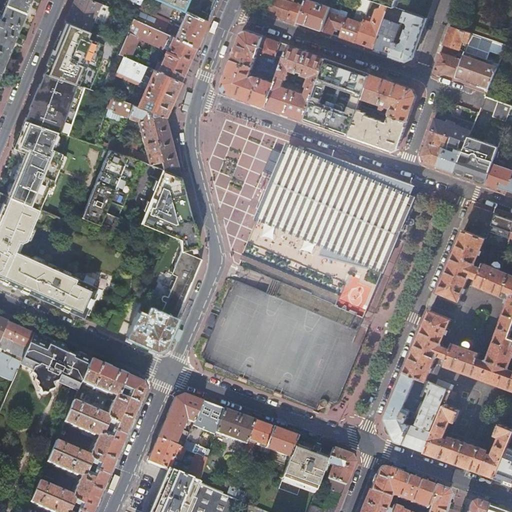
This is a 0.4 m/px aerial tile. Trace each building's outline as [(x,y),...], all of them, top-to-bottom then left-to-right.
[(0,74),(10,49),(30,0),(7,0),(0,18),(0,74)] [(73,0),(67,17),(65,22),(84,29),(89,31),(100,4),(88,0),(73,0)] [(158,0),(140,0),(139,4),(156,11),(160,1),(159,1),(158,0)] [(158,0),(159,1),(160,1),(180,9),(186,12),(201,18),(209,22),(211,15),(213,13),(214,10),(218,1),(217,0),(158,0)] [(295,0),(254,0),(258,8),(289,19),(295,2),(295,0)] [(323,31),(330,12),(331,7),(310,0),(307,0),(305,6),(299,23),(320,30),(323,31)] [(297,22),(299,23),(305,6),(300,4),(295,2),(289,19),(297,22)] [(387,11),(389,5),(383,3),(381,8),(377,10),(374,20),(376,24),(376,26),(373,25),(370,22),(371,19),(366,17),(364,24),(357,43),(360,44),(374,49),(378,37),(382,25),(387,11)] [(138,7),(133,17),(133,19),(164,33),(168,24),(166,20),(138,7)] [(202,35),(209,22),(186,12),(180,9),(176,18),(182,23),(175,38),(196,47),(202,35)] [(404,17),(387,11),(382,25),(399,31),(403,21),(404,17)] [(420,38),(427,18),(406,11),(404,17),(403,21),(408,23),(410,26),(408,30),(406,30),(404,38),(405,39),(404,42),(401,44),(395,43),(391,55),(407,61),(414,57),(420,38)] [(342,30),(347,18),(330,12),(323,31),(333,35),(336,27),(342,30)] [(348,40),(357,43),(364,24),(347,18),(342,30),(340,37),(348,40)] [(133,19),(122,44),(118,54),(123,56),(130,59),(139,37),(151,42),(165,48),(164,50),(165,51),(157,71),(180,81),(182,78),(196,47),(175,38),(164,33),(133,19)] [(89,31),(65,22),(63,26),(47,64),(44,73),(46,74),(70,82),(89,31)] [(395,43),(399,31),(382,25),(378,37),(395,43)] [(468,42),(471,33),(451,26),(446,41),(445,44),(457,48),(460,49),(463,41),(468,42)] [(258,54),(264,37),(248,31),(241,34),(237,46),(232,60),(253,67),(259,69),(261,62),(256,60),(258,54)] [(491,50),(503,55),(507,46),(471,33),(468,42),(491,50)] [(264,37),(258,54),(275,60),(274,64),(281,67),(289,45),(272,40),(264,37)] [(391,55),(395,43),(378,37),(374,49),(382,52),(391,55)] [(480,86),(489,90),(501,59),(498,58),(496,63),(488,60),(491,50),(468,42),(465,51),(462,60),(456,78),(480,86)] [(454,57),(455,53),(457,48),(445,44),(442,52),(454,57)] [(308,87),(316,90),(326,59),(298,49),(289,45),(281,67),(278,76),(285,79),(288,80),(289,75),(288,72),(292,71),(298,73),(298,72),(301,72),(300,75),(302,76),(302,75),(308,77),(311,80),(308,81),(306,86),(308,87)] [(440,72),(456,78),(462,60),(454,57),(442,52),(440,59),(437,66),(440,72)] [(140,98),(137,106),(145,109),(159,114),(165,116),(168,108),(180,81),(157,71),(130,59),(123,56),(115,73),(139,84),(138,85),(143,87),(141,87),(137,96),(138,97),(140,98)] [(326,59),(316,90),(305,120),(328,128),(349,136),(359,110),(360,105),(363,98),(371,74),(326,59)] [(226,92),(267,107),(276,84),(258,77),(255,77),(253,77),(252,78),(250,77),(253,67),(232,60),(226,78),(223,86),(226,92)] [(266,72),(278,76),(281,67),(274,64),(262,60),(261,62),(259,69),(266,72)] [(71,96),(76,84),(70,82),(46,74),(42,86),(39,85),(36,91),(32,101),(29,108),(32,109),(28,121),(58,131),(59,132),(61,125),(65,126),(67,121),(71,109),(67,108),(71,96)] [(392,82),(371,74),(363,98),(392,108),(390,115),(408,122),(417,96),(414,89),(392,82)] [(305,120),(316,90),(308,87),(306,94),(283,86),(285,79),(278,76),(277,80),(276,84),(267,107),(286,113),(305,120)] [(71,96),(67,108),(71,109),(67,121),(70,122),(78,99),(71,96)] [(130,104),(112,97),(108,108),(113,110),(112,112),(138,120),(149,163),(157,166),(162,169),(169,172),(180,177),(172,145),(165,116),(159,114),(147,116),(145,109),(137,106),(130,104)] [(511,109),(511,106),(499,102),(494,117),(508,122),(511,109)] [(32,109),(29,108),(24,120),(28,121),(32,109)] [(399,147),(408,122),(390,115),(387,123),(385,122),(385,119),(382,118),(381,120),(366,115),(367,113),(359,110),(349,136),(380,146),(392,151),(399,147)] [(438,113),(432,130),(451,137),(467,143),(470,137),(474,126),(457,120),(456,123),(449,121),(450,117),(438,113)] [(28,121),(24,120),(19,131),(19,132),(13,146),(13,147),(18,149),(27,153),(22,164),(20,163),(17,170),(13,178),(16,179),(14,183),(9,195),(9,197),(39,209),(44,196),(48,187),(50,188),(52,183),(58,169),(62,160),(60,159),(62,155),(62,154),(50,149),(58,131),(28,121)] [(426,162),(437,166),(444,148),(440,147),(441,141),(449,144),(451,137),(432,130),(429,138),(423,156),(424,159),(426,162)] [(103,136),(99,146),(107,148),(110,139),(103,136)] [(444,148),(437,166),(441,168),(455,172),(458,166),(467,143),(451,137),(449,144),(447,149),(444,148)] [(458,166),(455,172),(456,173),(457,174),(459,175),(459,176),(460,176),(462,176),(463,176),(464,176),(465,176),(471,178),(474,179),(476,180),(477,181),(478,181),(479,182),(480,183),(481,183),(482,183),(484,183),(485,183),(486,183),(493,164),(493,163),(499,148),(499,147),(470,137),(467,143),(458,166)] [(275,176),(241,257),(366,310),(413,198),(411,198),(416,186),(307,147),(306,149),(305,152),(288,145),(285,152),(280,164),(275,176)] [(121,146),(120,153),(141,160),(143,154),(121,146)] [(275,176),(285,152),(273,147),(263,171),(275,176)] [(21,161),(20,163),(22,164),(27,153),(18,149),(18,150),(19,151),(20,153),(20,154),(21,157),(21,159),(21,161)] [(117,219),(105,214),(110,202),(122,207),(141,160),(120,153),(109,149),(82,217),(113,231),(117,219)] [(503,168),(493,164),(486,183),(502,189),(507,190),(511,177),(511,174),(511,164),(505,162),(503,168)] [(162,169),(141,223),(172,236),(179,239),(180,242),(180,250),(174,266),(174,267),(194,276),(201,259),(199,249),(184,192),(180,177),(169,172),(162,169)] [(48,187),(44,196),(47,197),(48,197),(49,197),(50,196),(51,196),(51,195),(54,187),(54,186),(54,185),(54,184),(53,184),(53,183),(52,183),(50,188),(48,187)] [(0,280),(83,317),(97,287),(48,265),(45,260),(36,256),(31,258),(16,251),(15,248),(18,241),(20,242),(26,239),(39,209),(9,197),(0,216),(0,280)] [(475,206),(469,224),(489,231),(495,213),(478,207),(475,206)] [(511,219),(495,213),(489,231),(504,236),(503,240),(497,238),(496,242),(507,247),(508,242),(511,231),(511,219)] [(417,377),(426,380),(435,358),(438,356),(439,355),(447,358),(445,364),(472,374),(484,379),(484,378),(499,383),(498,384),(510,388),(510,387),(511,388),(511,370),(509,370),(508,367),(511,357),(511,338),(509,337),(511,327),(511,275),(510,275),(510,274),(484,263),(481,268),(476,265),(475,262),(485,238),(466,230),(464,229),(438,291),(459,300),(469,278),(471,276),(477,279),(474,284),(501,295),(503,290),(508,292),(511,296),(487,359),(484,361),(479,359),(481,354),(470,350),(471,349),(469,348),(465,346),(465,347),(464,346),(464,347),(453,343),(451,349),(443,346),(443,345),(442,342),(452,319),(430,310),(404,372),(417,377)] [(190,286),(194,276),(174,267),(171,274),(177,277),(168,297),(165,296),(163,297),(162,299),(163,302),(166,303),(162,311),(176,317),(190,286)] [(144,315),(138,312),(127,337),(157,350),(164,347),(164,346),(170,334),(176,317),(162,311),(152,307),(149,312),(151,316),(154,317),(152,323),(149,324),(148,323),(149,320),(145,318),(144,315)] [(211,336),(219,316),(211,312),(202,332),(211,336)] [(124,317),(114,313),(110,324),(119,328),(124,317)] [(0,343),(8,323),(4,321),(0,319),(0,343)] [(33,334),(29,333),(8,323),(0,343),(0,375),(13,381),(20,364),(33,334)] [(33,334),(20,364),(31,369),(32,371),(31,373),(34,375),(35,378),(34,381),(37,383),(38,385),(37,387),(40,390),(42,394),(44,393),(48,394),(49,391),(54,389),(53,384),(59,381),(78,390),(81,383),(91,361),(83,357),(75,354),(73,358),(70,356),(66,355),(65,349),(33,334)] [(121,374),(91,361),(81,383),(85,384),(85,385),(92,388),(92,389),(94,390),(94,389),(107,394),(113,396),(114,395),(116,397),(116,401),(114,401),(109,412),(110,415),(108,417),(103,415),(103,414),(82,405),(81,406),(73,402),(69,412),(126,437),(133,420),(146,391),(143,384),(121,374)] [(395,441),(403,443),(411,424),(399,419),(404,408),(417,377),(404,372),(394,395),(385,417),(386,419),(395,441)] [(454,388),(456,383),(438,376),(436,381),(454,388)] [(416,413),(429,382),(426,380),(417,377),(404,408),(416,413)] [(422,450),(426,452),(434,433),(429,431),(432,424),(447,389),(429,382),(416,413),(414,417),(418,419),(415,426),(411,424),(403,443),(419,449),(422,450)] [(167,417),(157,439),(183,449),(189,434),(182,431),(183,428),(185,429),(187,425),(185,424),(186,420),(194,423),(203,402),(184,395),(174,399),(167,417)] [(317,408),(316,411),(324,414),(329,401),(324,399),(320,401),(317,408)] [(183,449),(186,450),(196,455),(207,459),(216,433),(224,409),(213,406),(203,402),(194,423),(189,434),(183,449)] [(511,437),(511,428),(500,423),(496,434),(500,436),(492,454),(486,452),(487,450),(451,437),(450,439),(444,437),(451,420),(455,421),(460,411),(445,404),(437,426),(434,433),(426,452),(465,466),(496,477),(503,459),(511,437)] [(224,409),(216,433),(246,444),(254,421),(238,415),(224,409)] [(117,457),(126,437),(69,412),(64,422),(72,425),(72,426),(94,436),(94,435),(98,437),(99,440),(96,441),(91,452),(92,455),(90,457),(86,455),(86,454),(64,444),(63,445),(56,442),(51,452),(109,477),(117,457)] [(246,444),(243,451),(246,453),(248,447),(252,448),(254,443),(259,444),(260,442),(262,442),(260,448),(265,450),(273,428),(264,424),(254,421),(246,444)] [(286,432),(273,428),(265,450),(264,452),(269,454),(270,450),(285,456),(284,459),(288,461),(298,436),(286,432)] [(315,443),(298,436),(288,461),(282,479),(316,491),(324,470),(332,449),(322,445),(317,457),(311,454),(315,443)] [(153,450),(147,462),(170,471),(185,477),(186,474),(181,471),(182,468),(179,466),(186,450),(183,449),(157,439),(153,450)] [(332,449),(324,470),(326,471),(329,465),(332,466),(323,489),(329,491),(321,511),(334,511),(344,486),(348,476),(354,463),(351,456),(332,449)] [(34,492),(80,511),(93,511),(97,505),(109,477),(51,452),(47,462),(55,466),(54,466),(77,476),(81,477),(81,481),(79,481),(74,492),(75,495),(73,497),(69,495),(69,494),(47,484),(46,485),(39,482),(34,492)] [(196,455),(187,478),(198,483),(207,459),(196,455)] [(511,462),(503,459),(496,477),(511,482),(511,462)] [(377,472),(369,491),(389,499),(391,496),(422,507),(421,509),(425,511),(427,506),(434,486),(409,477),(384,468),(377,472)] [(152,511),(235,511),(240,501),(227,495),(198,483),(187,478),(185,477),(170,471),(152,511)] [(443,511),(446,506),(449,498),(445,491),(434,486),(427,506),(430,507),(428,510),(427,511),(443,511)] [(367,498),(361,511),(402,511),(401,511),(400,509),(393,506),(392,507),(390,511),(385,509),(389,499),(369,491),(367,498)] [(80,511),(34,492),(30,503),(38,506),(37,506),(50,511),(80,511)] [(467,511),(484,511),(487,506),(476,502),(473,503),(470,505),(467,511)]
